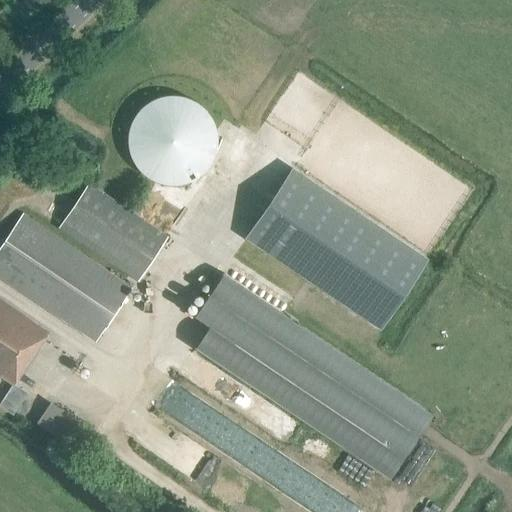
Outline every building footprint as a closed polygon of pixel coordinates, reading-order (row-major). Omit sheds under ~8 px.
[(196,186),(214,108),(172,98),(165,130),(174,132),(170,147),(142,141),(135,172),(196,186)] [(289,176),(254,229),(246,242),(378,331),(423,265),(289,176)] [(136,281),(166,236),(89,184),(58,229),(136,281)] [(0,276),(95,341),(130,290),(20,216),(0,246),(0,276)] [(389,478),(431,411),(212,275),(186,316),(200,325),(184,351),(389,478)] [(36,379),(52,355),(39,347),(48,333),(0,300),(0,387),(8,392),(23,371),(36,379)] [(32,421),(76,451),(90,431),(46,401),(32,421)]
